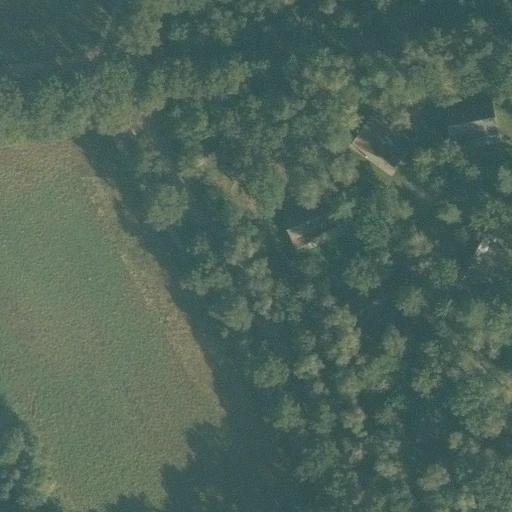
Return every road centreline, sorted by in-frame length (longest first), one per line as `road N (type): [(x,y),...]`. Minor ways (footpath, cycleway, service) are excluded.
road 1 (track): [(376,511),(165,161),(125,72)]
road 2 (track): [(125,72),(240,53),(371,47),(511,20)]
road 3 (track): [(0,76),(96,63),(125,72)]
